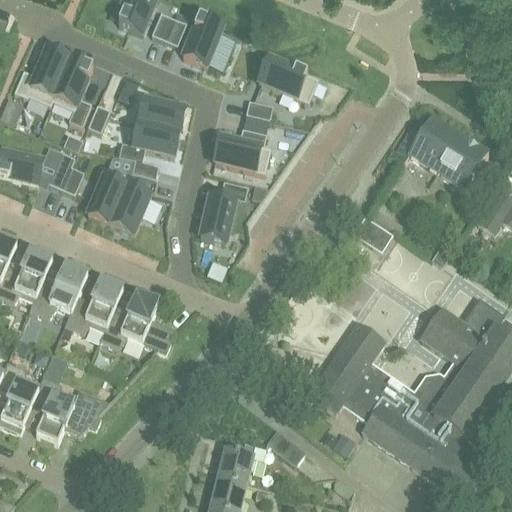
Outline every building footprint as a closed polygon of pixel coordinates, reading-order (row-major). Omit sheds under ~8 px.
[(154,0),(131,0),(118,30),(142,40),(158,2),(154,0)] [(0,30),(4,31),(9,18),(0,14),(0,30)] [(161,19),(151,42),(164,47),(174,25),(161,19)] [(174,25),(164,47),(177,53),(187,30),(174,25)] [(199,25),(183,63),(207,73),(223,35),(199,25)] [(24,78),(14,100),(28,106),(29,104),(50,112),(70,65),(47,55),(35,82),(24,78)] [(70,65),(50,112),(51,113),(53,108),(73,117),(69,128),(82,133),(91,111),(80,106),(93,75),(70,65)] [(269,65),(259,89),(308,110),(318,86),(269,65)] [(145,105),(139,130),(180,139),(185,115),(145,105)] [(8,106),(0,125),(14,131),(22,111),(8,106)] [(249,107),(246,121),(270,127),(273,113),(249,107)] [(97,111),(88,134),(101,139),(111,117),(97,111)] [(412,134),(393,165),(403,171),(410,161),(466,196),(488,160),(468,147),(468,148),(454,139),(455,138),(442,130),(441,132),(431,125),(422,140),(412,134)] [(122,150),(119,164),(135,167),(135,168),(143,169),(146,157),(174,164),(180,139),(139,130),(134,153),(122,150)] [(221,143),(215,169),(265,180),(271,155),(263,153),(266,141),(242,136),(239,148),(221,143)] [(81,147),(67,141),(62,153),(76,159),(81,147)] [(2,159),(0,169),(0,184),(38,193),(43,168),(2,159)] [(62,159),(49,191),(62,196),(75,165),(62,159)] [(75,165),(62,196),(75,202),(84,179),(71,174),(75,165)] [(135,168),(132,181),(156,187),(159,173),(143,169),(135,168)] [(108,174),(88,222),(111,231),(131,184),(108,174)] [(211,198),(200,244),(226,250),(235,209),(244,211),(248,194),(224,188),(221,201),(211,198)] [(127,193),(111,231),(134,241),(150,203),(127,193)] [(511,203),(499,195),(478,229),(495,240),(502,227),(511,233),(511,203)] [(392,240),(365,222),(354,240),(367,248),(381,257),(392,240)] [(0,288),(1,289),(5,278),(17,251),(14,249),(15,245),(0,239),(0,288)] [(433,265),(443,272),(455,253),(444,247),(433,265)] [(36,304),(41,293),(52,266),(49,264),(51,260),(36,254),(34,258),(31,256),(21,278),(18,277),(16,283),(5,278),(1,289),(0,288),(0,303),(13,309),(19,302),(33,308),(35,304),(36,304)] [(72,319),(76,308),(88,281),(84,279),(86,275),(71,269),(69,273),(66,271),(57,293),(54,292),(51,297),(41,293),(36,304),(35,304),(33,308),(30,317),(48,324),(57,313),(70,319),(72,319)] [(107,334),(112,323),(123,296),(120,294),(121,290),(107,284),(105,288),(101,286),(92,308),(89,307),(87,312),(76,308),(72,319),(70,319),(65,331),(84,339),(90,332),(104,338),(106,333),(107,334)] [(106,333),(104,338),(100,346),(119,354),(128,343),(142,349),(166,359),(171,348),(168,346),(177,336),(152,326),(159,311),(155,309),(157,305),(142,299),(140,303),(137,301),(128,323),(125,322),(122,327),(112,323),(107,334),(106,333)] [(497,468),(467,447),(511,381),(511,347),(496,336),(506,322),(479,304),(462,329),(442,316),(421,346),(454,368),(444,382),(440,379),(425,382),(414,398),(371,369),(386,348),(359,330),(309,402),(336,420),(342,412),(368,430),(362,438),(467,511),(497,468)] [(21,336),(9,331),(6,338),(18,343),(21,336)] [(39,396),(38,396),(24,390),(26,376),(8,368),(2,381),(4,382),(0,389),(0,393),(12,398),(0,427),(0,430),(20,440),(34,407),(39,396)] [(39,396),(34,407),(48,413),(36,440),(58,450),(64,434),(80,441),(89,431),(96,434),(101,423),(98,422),(111,408),(111,407),(109,408),(79,396),(73,411),(60,405),(62,391),(43,383),(38,396),(39,396)] [(296,471),(306,458),(277,435),(267,448),(296,471)] [(327,444),(334,449),(339,441),(332,436),(327,444)] [(344,438),(336,451),(348,459),(356,446),(344,438)] [(261,482),(249,479),(254,462),(226,455),(219,484),(247,491),(258,494),(261,482)] [(212,511),(241,511),(247,491),(219,484),(212,511)] [(271,508),(274,498),(258,494),(256,504),(271,508)]
